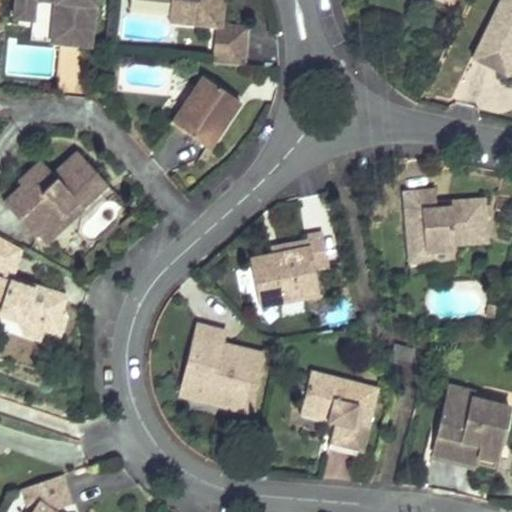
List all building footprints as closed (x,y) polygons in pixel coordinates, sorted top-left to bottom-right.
[(90,0),(49,0),(44,43),(85,48),(90,0)] [(124,0),(125,1),(164,5),(162,24),(210,30),(206,65),(237,68),(242,30),(212,26),(214,0),(124,0)] [(511,0),(497,0),(467,61),(511,83),(511,0)] [(198,78),(165,127),(201,150),(235,104),(198,78)] [(20,188),(3,204),(32,236),(34,233),(57,212),(60,215),(75,202),(79,206),(104,184),(77,153),(52,176),(40,163),(16,185),(20,188)] [(433,192),(403,195),(408,255),(453,252),(453,248),(487,244),(483,200),(447,204),(448,209),(434,210),(434,205),(433,192)] [(57,212),(34,233),(44,244),(82,210),(79,206),(75,202),(60,215),(57,212)] [(267,261),(244,265),(252,309),(314,296),(309,273),(325,270),(318,239),(302,243),(303,247),(304,255),(267,261)] [(19,252),(0,241),(0,271),(10,275),(19,252)] [(304,255),(303,247),(265,254),(267,261),(304,255)] [(453,252),(408,255),(409,266),(454,262),(453,252)] [(27,292),(0,281),(0,321),(0,322),(12,327),(20,335),(37,342),(39,334),(55,340),(61,324),(59,319),(55,317),(60,305),(57,299),(29,288),(27,292)] [(496,321),(498,309),(488,307),(486,319),(496,321)] [(217,333),(189,327),(176,379),(192,382),(187,402),(240,415),(255,357),(221,348),(219,356),(211,354),(213,346),(217,333)] [(414,348),(393,343),(391,356),(411,360),(414,348)] [(221,348),(213,346),(211,354),(219,356),(221,348)] [(353,385),(301,372),(292,409),(329,418),(327,427),(322,446),(353,454),(367,400),(350,395),(353,385)] [(192,382),(176,379),(171,398),(187,402),(192,382)] [(350,395),(367,400),(370,390),(353,385),(350,395)] [(473,393),(446,387),(432,440),(457,447),(453,461),(492,471),(507,411),(471,401),(473,393)] [(329,418),(292,409),(289,418),(327,427),(329,418)] [(457,447),(432,440),(429,455),(453,461),(457,447)] [(353,454),(322,446),(321,451),(352,459),(353,454)] [(58,478),(17,491),(23,511),(47,511),(68,506),(58,478)]
